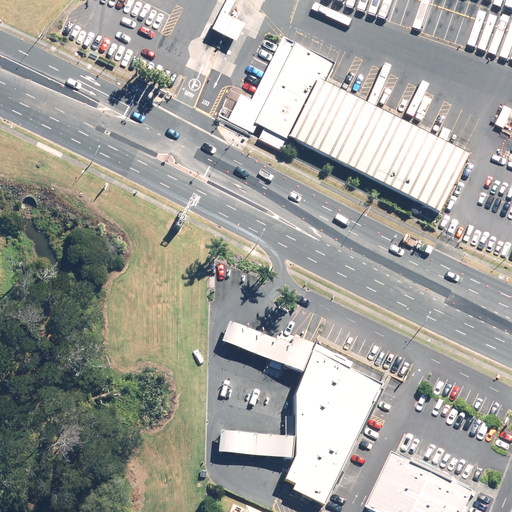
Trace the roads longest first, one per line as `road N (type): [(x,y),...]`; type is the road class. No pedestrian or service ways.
road 1 (primary): [(182,133),(511,302)]
road 2 (primary): [(257,226),(39,110)]
road 3 (primary): [(368,281),(322,233),(191,159),(182,133)]
road 4 (primary): [(0,41),(182,133)]
road 5 (primary): [(511,349),(368,281)]
road 6 (primary): [(182,133),(156,138),(89,112),(39,110)]
road 7 (primary): [(368,281),(257,226)]
